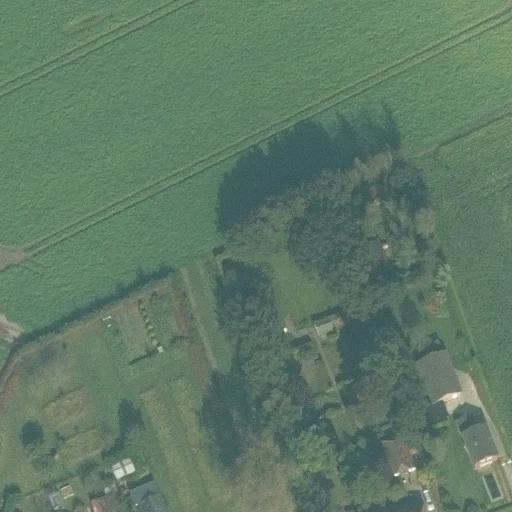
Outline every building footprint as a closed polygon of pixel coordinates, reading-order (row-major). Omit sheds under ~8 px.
[(350,312),(335,317),(340,329),(354,324),(350,312)] [(264,327),(271,344),(290,336),(283,319),(264,327)] [(422,368),(436,407),(463,397),(448,358),(422,368)] [(497,463),(490,444),(486,433),(479,436),(474,421),(458,427),(474,471),(497,463)] [(403,435),(381,443),(393,477),(415,470),(403,435)] [(111,469),(116,482),(134,474),(129,462),(111,469)] [(117,511),(113,498),(90,506),(92,511),(117,511)] [(163,511),(160,502),(139,510),(140,511),(163,511)]
